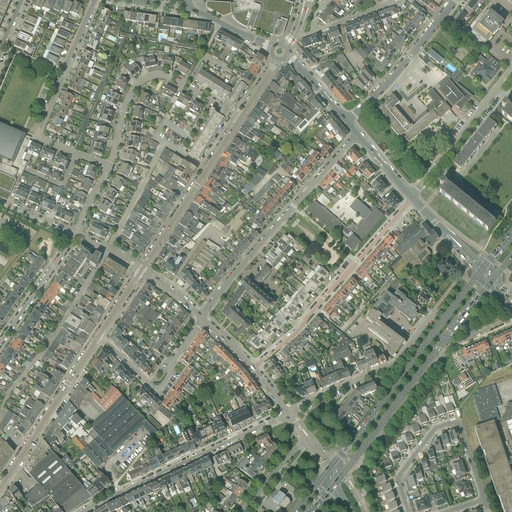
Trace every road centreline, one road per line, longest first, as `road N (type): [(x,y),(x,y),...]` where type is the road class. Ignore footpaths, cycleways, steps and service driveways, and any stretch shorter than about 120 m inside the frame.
road 1 (residential): [(200,317),(356,133)]
road 2 (secondary): [(479,273),(333,462)]
road 3 (residential): [(252,367),(295,332),(412,199)]
road 4 (residential): [(82,511),(288,413)]
road 5 (residential): [(109,167),(36,137),(93,0)]
road 6 (secondary): [(351,463),(489,284)]
road 7 (residential): [(109,167),(124,108),(146,78),(170,76),(239,118)]
road 8 (tertiary): [(0,488),(99,335)]
road 9 (tertiary): [(239,118),(141,271)]
road 10 (residential): [(288,413),(391,365),(433,313)]
road 11 (residential): [(203,319),(157,392),(99,335)]
road 12 (residential): [(346,121),(457,0)]
road 13 (residential): [(410,197),(511,70)]
road 14 (residential): [(0,342),(74,235)]
road 15 (residential): [(408,511),(397,477),(435,428),(457,420)]
